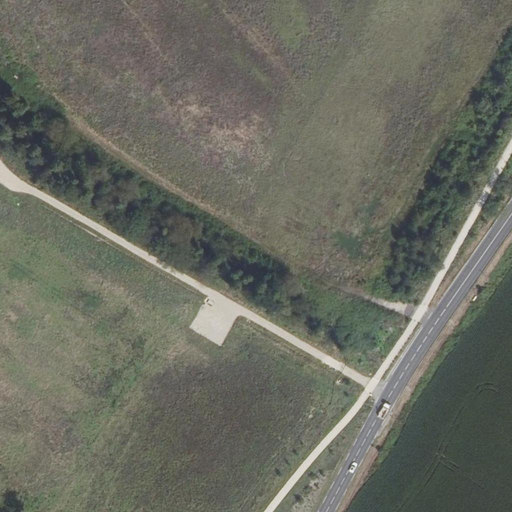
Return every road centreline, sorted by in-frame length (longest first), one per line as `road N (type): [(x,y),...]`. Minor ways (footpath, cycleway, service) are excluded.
road 1 (track): [(389,395),(0,170)]
road 2 (tertiary): [(327,511),(399,375),(511,212)]
